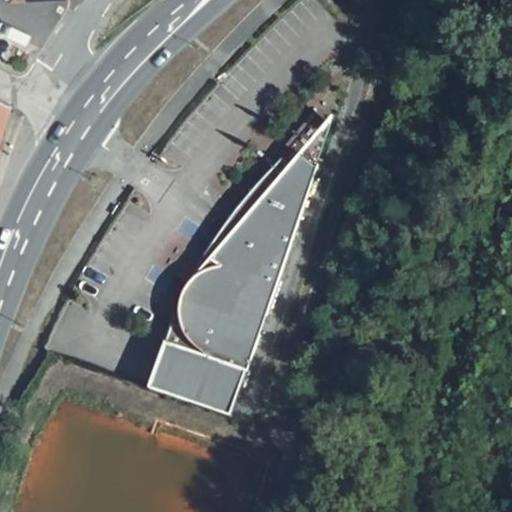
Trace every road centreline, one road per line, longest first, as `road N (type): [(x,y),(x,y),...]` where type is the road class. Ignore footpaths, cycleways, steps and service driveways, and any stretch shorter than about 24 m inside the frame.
road 1 (primary): [(84,123),(25,228),(0,297)]
road 2 (primary): [(197,0),(84,123)]
